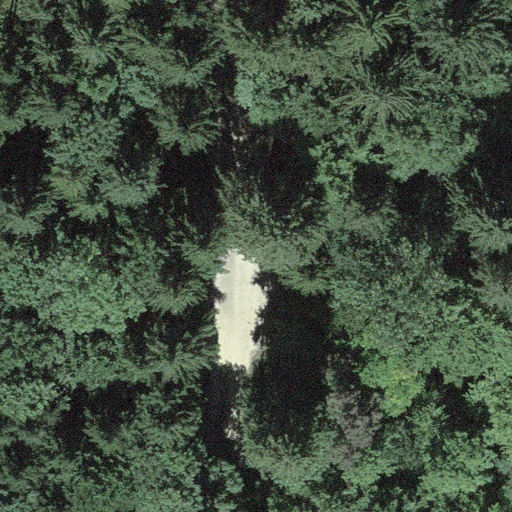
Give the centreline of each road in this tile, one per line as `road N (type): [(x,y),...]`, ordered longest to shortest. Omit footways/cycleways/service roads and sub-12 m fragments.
road 1 (track): [(511,325),(223,301),(0,261)]
road 2 (track): [(229,0),(221,511)]
